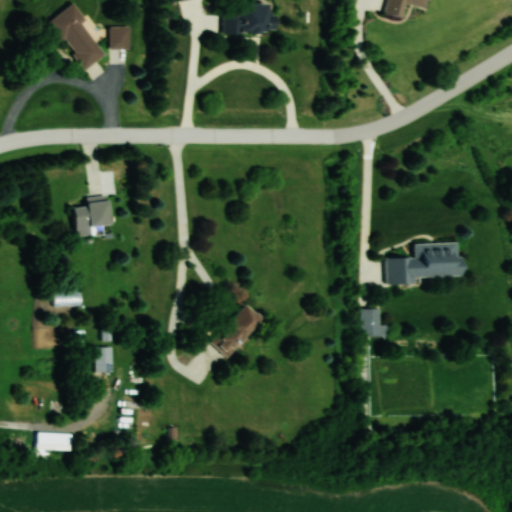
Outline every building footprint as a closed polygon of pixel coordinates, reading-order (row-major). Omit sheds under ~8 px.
[(424,7),(425,0),(387,0),(385,13),(402,17),(405,2),(424,7)] [(222,32),(275,32),(275,14),(266,14),(266,2),(240,2),(240,13),(222,13),(222,32)] [(105,54),(71,4),(48,20),(82,70),(105,54)] [(129,26),(109,26),(109,49),(129,49),(129,26)] [(85,196),(86,205),(72,206),(76,236),(90,234),(89,226),(110,223),(107,193),(85,196)] [(384,256),(385,282),(414,281),(414,275),(459,274),(458,240),(413,242),(413,255),(384,256)] [(210,343),(229,356),(258,314),(239,301),(210,343)] [(377,324),(377,308),(360,308),(360,335),(385,335),(385,324),(377,324)] [(94,346),(94,371),(112,371),(112,346),(94,346)]
